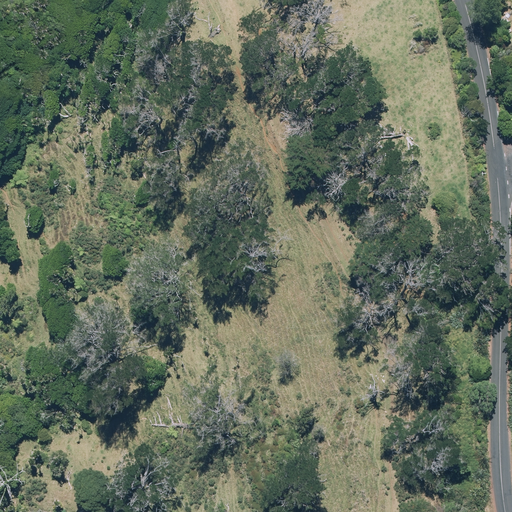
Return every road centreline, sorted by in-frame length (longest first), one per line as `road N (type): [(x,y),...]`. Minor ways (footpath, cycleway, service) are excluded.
road 1 (unclassified): [(504,511),(496,167)]
road 2 (unclassified): [(496,167),(463,0)]
